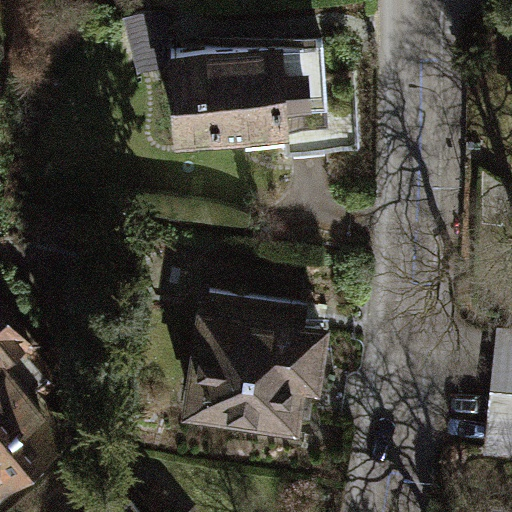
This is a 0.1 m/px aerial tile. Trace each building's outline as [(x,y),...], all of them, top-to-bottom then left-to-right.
[(313,36),(162,45),(168,130),(279,123),(278,100),(317,97),(313,36)] [(57,214),(26,242),(106,261),(116,231),(57,214)] [(284,297),(197,284),(181,398),(282,413),(284,401),(301,404),(313,322),(281,318),(284,297)] [(46,371),(0,313),(0,473),(54,430),(22,390),(46,371)] [(511,326),(499,325),(492,387),(511,388),(511,326)] [(511,449),(511,388),(492,387),(485,447),(511,449)] [(133,511),(122,498),(104,511),(133,511)]
